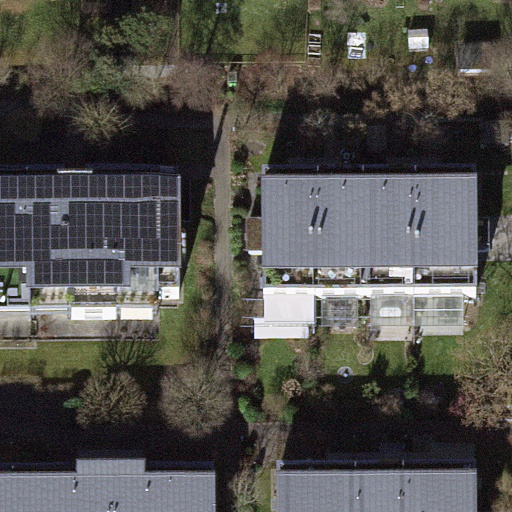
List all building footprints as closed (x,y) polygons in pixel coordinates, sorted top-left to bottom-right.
[(498,53),(461,53),(460,85),(498,85),(498,53)] [(486,196),(486,181),(270,179),(270,194),(486,196)] [(176,184),(0,187),(0,322),(179,319),(176,184)] [(469,201),(414,202),(415,306),(471,305),(469,201)] [(414,202),(365,203),(367,307),(415,306),(414,202)] [(365,203),(308,204),(310,308),(367,307),(365,203)] [(308,204),(258,205),(259,309),(310,308),(308,204)] [(47,386),(0,387),(0,421),(48,421),(47,386)] [(342,511),(342,485),(273,484),(272,511),(342,511)] [(400,511),(401,485),(342,485),(342,511),(400,511)] [(474,511),(475,486),(401,485),(400,511),(474,511)] [(14,511),(14,489),(0,488),(0,511),(14,511)] [(212,511),(213,490),(14,489),(14,511),(212,511)]
